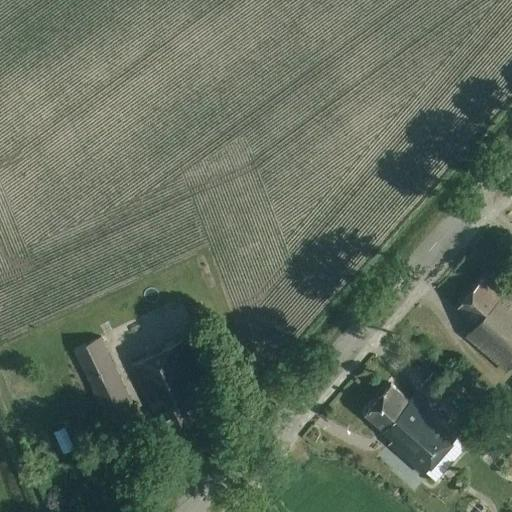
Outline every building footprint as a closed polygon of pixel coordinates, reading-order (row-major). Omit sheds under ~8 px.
[(492,289),(482,280),(459,306),(478,323),(467,335),(507,371),(511,365),(511,299),(495,285),(492,289)] [(114,446),(145,432),(102,336),(71,350),(114,446)] [(204,425),(191,396),(207,389),(184,338),(132,361),(160,425),(166,422),(174,439),(204,425)] [(410,397),(392,382),(366,412),(395,437),(390,442),(426,473),(461,433),(414,392),(410,397)] [(511,441),(485,419),(476,429),(477,440),(499,458),(511,442),(511,441)] [(70,432),(78,445),(88,439),(80,426),(70,432)]
